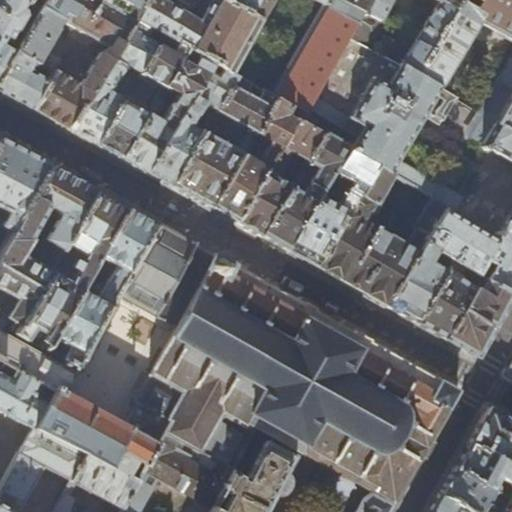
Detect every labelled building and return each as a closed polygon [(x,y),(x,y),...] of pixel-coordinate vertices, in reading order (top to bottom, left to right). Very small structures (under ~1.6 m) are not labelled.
[(0,0),(0,73),(13,51),(20,38),(15,36),(11,42),(3,38),(7,31),(8,33),(14,31),(14,29),(23,16),(23,13),(28,11),(30,7),(33,6),(35,2),(40,4),(41,0),(0,0)] [(51,73),(46,83),(30,111),(42,118),(69,132),(134,20),(97,0),(79,0),(79,2),(76,0),(41,0),(40,4),(20,38),(13,51),(36,65),(51,73)] [(97,0),(134,20),(145,0),(97,0)] [(306,0),(324,10),(274,99),(276,100),(290,107),(301,113),(304,109),(346,36),(361,12),(339,0),(211,0),(198,23),(188,18),(198,0),(145,0),(134,20),(160,36),(197,56),(210,63),(222,70),(229,73),(272,0),(306,0)] [(339,0),(361,12),(367,0),(339,0)] [(367,0),(361,12),(346,36),(366,47),(380,21),(379,20),(389,0),(432,0),(438,3),(428,20),(443,28),(460,0),(367,0)] [(511,0),(460,0),(443,28),(428,20),(422,28),(419,27),(411,39),(414,41),(399,66),(439,90),(470,36),(479,40),(487,38),(491,31),(511,43),(511,53),(477,112),(484,116),(494,122),(511,92),(511,0)] [(80,138),(94,146),(130,86),(137,74),(153,48),(160,36),(134,20),(69,132),(80,138)] [(511,134),(494,124),(494,122),(484,116),(470,139),(511,163),(511,210),(494,242),(451,217),(461,199),(396,162),(439,90),(399,66),(366,47),(346,36),(304,109),(355,140),(351,147),(349,146),(347,150),(375,167),(390,175),(430,198),(445,207),(422,245),(434,251),(438,254),(463,268),(486,280),(511,293),(511,134)] [(178,62),(153,48),(137,74),(162,88),(178,62)] [(30,111),(46,83),(31,74),(36,65),(13,51),(0,73),(0,94),(10,100),(30,111)] [(131,167),(145,174),(204,73),(210,63),(197,56),(190,68),(178,62),(162,88),(175,96),(160,122),(154,119),(163,104),(156,100),(147,115),(119,160),(131,167)] [(31,74),(46,83),(51,73),(36,65),(31,74)] [(154,180),(169,188),(201,134),(187,126),(201,104),(215,112),(235,77),(229,73),(222,70),(216,80),(204,73),(145,174),(154,180)] [(252,139),(255,134),(270,109),(276,100),(274,99),(258,90),(252,99),(243,94),(249,85),(235,77),(215,112),(232,121),(229,126),(239,131),(242,126),(250,131),(248,134),(248,136),(249,138),(252,139)] [(106,153),(119,160),(147,115),(141,112),(144,106),(138,103),(135,108),(132,107),(140,93),(130,86),(94,146),(106,153)] [(511,134),(511,92),(494,122),(494,124),(511,134)] [(220,216),(234,224),(296,122),(301,113),(290,107),(284,117),(270,109),(255,134),(273,140),(266,150),(256,165),(242,157),(210,210),(220,216)] [(245,230),(261,239),(290,189),(274,180),(290,153),(306,162),(321,136),(296,122),(234,224),(245,230)] [(191,200),(210,210),(242,157),(201,134),(169,188),(191,200)] [(272,245),(286,253),(319,199),(336,169),(347,150),(321,136),(306,162),(290,189),(261,239),(272,245)] [(42,162),(0,138),(0,208),(8,212),(0,226),(11,231),(18,218),(49,166),(42,162)] [(298,259),(314,268),(375,167),(347,150),(336,169),(355,180),(348,192),(345,190),(334,207),(319,199),(286,253),(293,257),(298,259)] [(0,289),(16,298),(30,306),(50,272),(43,268),(21,255),(48,208),(59,214),(44,240),(56,247),(62,250),(67,242),(97,192),(71,178),(49,166),(18,218),(11,231),(0,249),(0,289)] [(348,287),(383,307),(422,245),(445,207),(430,198),(412,229),(414,231),(405,246),(360,220),(372,207),(374,207),(390,175),(375,167),(314,268),(348,287)] [(97,192),(67,242),(75,246),(83,251),(69,281),(50,272),(30,306),(19,324),(14,333),(26,340),(34,326),(46,333),(38,347),(44,350),(52,337),(81,286),(99,256),(126,208),(111,200),(97,192)] [(115,266),(127,272),(154,224),(140,216),(126,208),(99,256),(115,266)] [(114,296),(149,316),(191,245),(189,243),(165,230),(154,224),(127,272),(114,296)] [(75,246),(67,242),(62,250),(58,259),(65,263),(75,246)] [(426,330),(443,340),(474,289),(457,279),(463,268),(438,254),(435,259),(446,266),(444,271),(428,262),(434,251),(422,245),(383,307),(397,315),(422,328),(426,330)] [(75,246),(65,263),(58,259),(50,272),(69,281),(83,251),(75,246)] [(56,247),(43,268),(50,272),(58,259),(62,250),(56,247)] [(225,263),(213,257),(200,280),(189,301),(173,328),(168,338),(150,370),(132,402),(136,404),(167,421),(161,433),(162,433),(192,450),(200,454),(217,464),(231,472),(254,430),(365,491),(393,506),(417,463),(457,391),(430,377),(370,343),(371,340),(359,334),(358,335),(356,334),(355,336),(350,333),(350,331),(346,328),(345,330),(326,319),(327,318),(322,315),(321,317),(315,314),(316,312),(314,311),(315,309),(308,306),(303,303),(301,306),(235,269),(225,263)] [(127,272),(115,266),(98,295),(111,302),(114,296),(127,272)] [(496,323),(511,294),(511,293),(486,280),(480,292),(474,289),(443,340),(456,347),(476,358),(496,323)] [(74,367),(111,302),(98,295),(81,286),(52,337),(69,347),(62,360),(74,367)] [(30,306),(16,298),(6,316),(19,324),(30,306)] [(0,362),(2,363),(52,392),(59,395),(60,393),(74,367),(62,360),(44,350),(38,347),(26,340),(14,333),(19,324),(6,316),(0,312),(0,362)] [(52,392),(2,363),(0,366),(0,411),(31,429),(33,426),(52,392)] [(155,447),(122,428),(60,393),(59,395),(52,392),(33,426),(84,454),(125,477),(134,459),(145,465),(155,447)] [(122,428),(155,447),(162,433),(161,433),(167,421),(136,404),(122,428)] [(476,427),(467,443),(504,464),(507,459),(504,456),(506,452),(511,455),(511,464),(511,467),(511,468),(511,422),(487,409),(485,412),(476,427)] [(0,511),(13,511),(11,510),(21,491),(27,493),(38,473),(32,471),(36,462),(70,480),(84,454),(33,426),(31,429),(0,485),(0,511)] [(135,482),(120,509),(118,511),(208,511),(211,508),(215,500),(231,472),(217,464),(211,473),(187,461),(187,459),(192,450),(162,433),(155,447),(145,465),(135,482)] [(263,511),(273,495),(278,495),(282,492),(285,489),(286,485),(286,480),(284,475),(294,458),(266,441),(244,479),(231,472),(215,500),(220,502),(226,491),(233,495),(224,511),(219,511),(211,508),(208,511),(263,511)] [(461,453),(453,468),(490,490),(495,493),(498,488),(496,486),(494,485),(497,478),(511,485),(511,482),(511,468),(511,467),(504,464),(467,443),(461,453)] [(200,454),(192,450),(187,459),(187,461),(211,473),(217,464),(200,454)] [(69,481),(120,509),(135,482),(125,477),(84,454),(70,480),(69,481)] [(447,479),(438,495),(469,511),(476,511),(481,504),(482,504),(490,490),(453,468),(447,479)] [(511,511),(511,482),(511,485),(504,498),(496,511),(511,511)] [(67,511),(67,509),(70,503),(71,500),(70,498),(68,496),(72,489),(67,486),(51,511),(67,511)] [(496,511),(504,498),(495,493),(490,490),(482,504),(481,504),(476,511),(469,511),(438,495),(431,507),(428,511),(496,511)] [(365,491),(353,511),(389,511),(393,506),(365,491)]
